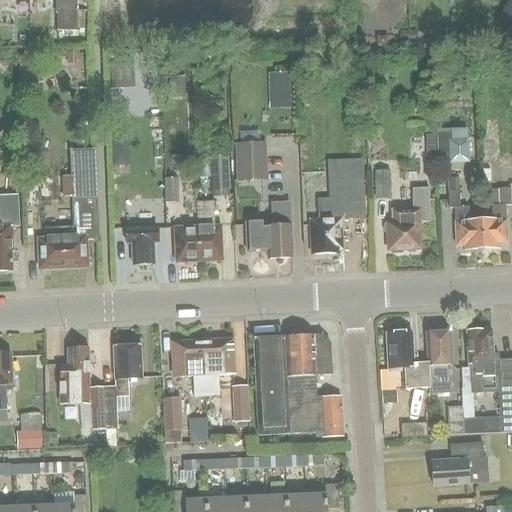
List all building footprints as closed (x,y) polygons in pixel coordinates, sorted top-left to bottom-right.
[(76,32),(76,31),(76,15),(76,11),(75,0),(54,0),(55,15),(56,15),(56,32),(76,32)] [(499,43),(510,43),(510,21),(499,21),(499,43)] [(400,50),(408,50),(408,32),(400,32),(400,50)] [(417,32),(408,32),(408,50),(417,50),(417,32)] [(79,64),(78,53),(66,54),(67,65),(79,64)] [(36,68),(34,55),(18,58),(20,71),(18,71),(21,87),(42,83),(39,67),(36,68)] [(110,67),(111,90),(134,89),(133,66),(110,67)] [(290,73),(268,74),(269,93),(290,92),(290,73)] [(183,78),(168,79),(169,99),(184,99),(183,78)] [(450,162),(449,141),(449,130),(437,131),(437,162),(450,162)] [(111,135),(112,167),(128,166),(127,135),(111,135)] [(435,136),(425,136),(426,149),(435,149),(435,136)] [(449,141),(450,162),(450,164),(469,163),(468,141),(466,141),(449,141)] [(239,144),(234,145),(236,183),(260,182),(265,182),(264,143),(259,144),(239,144)] [(44,242),(37,242),(38,262),(38,272),(86,269),(86,259),(90,259),(89,239),(97,239),(98,239),(98,232),(94,151),(92,151),(90,151),(72,152),(73,176),(70,176),(70,199),(71,199),(72,228),(43,229),(44,242)] [(209,157),(209,158),(210,165),(210,172),(210,178),(212,199),(229,198),(227,156),(209,157)] [(328,161),(329,174),(330,202),(318,202),(319,223),(310,223),(311,257),(336,256),(336,255),(340,251),(341,251),(340,223),(346,215),(363,215),(361,160),(328,161)] [(197,164),(197,178),(210,178),(210,172),(210,165),(197,164)] [(390,200),(390,171),(374,171),(374,200),(390,200)] [(178,204),(178,179),(163,179),(164,204),(178,204)] [(447,193),(459,193),(458,179),(446,180),(447,193)] [(402,254),(402,252),(406,252),(408,254),(413,253),(415,251),(419,251),(417,224),(430,224),(429,189),(411,190),(412,211),(391,212),(392,225),(386,225),(387,253),(390,252),(390,255),(402,254)] [(479,221),(481,251),(498,250),(498,246),(506,246),(504,207),(510,207),(509,190),(489,191),(490,210),(491,210),(491,220),(479,221)] [(481,251),(479,221),(468,221),(468,208),(459,208),(459,193),(447,193),(448,210),(454,210),(454,220),(455,248),(464,247),(464,252),(481,251)] [(214,228),(213,209),(213,204),(196,205),(195,205),(196,215),(197,228),(198,264),(222,263),(220,227),(214,228)] [(265,254),(266,261),(290,260),(287,205),(269,205),(270,217),(275,217),(275,228),(264,229),(264,230),(260,230),(259,225),(244,225),(245,254),(265,254)] [(198,264),(197,228),(173,229),(174,266),(198,264)] [(10,253),(12,252),(11,229),(0,229),(0,273),(11,273),(10,253)] [(152,245),(157,244),(156,229),(125,231),(126,246),(131,246),(132,268),(153,266),(152,245)] [(450,383),(447,383),(446,366),(452,366),(450,334),(447,334),(445,331),(440,332),(438,334),(426,335),(428,364),(429,389),(430,395),(451,394),(450,383)] [(429,389),(428,364),(414,365),(412,335),(408,335),(406,332),(401,332),(399,335),(386,336),(388,373),(403,372),(402,369),(405,369),(406,390),(429,389)] [(493,356),(491,332),(466,333),(468,369),(460,370),(465,436),(511,434),(511,360),(499,361),(498,355),(493,356)] [(321,438),(342,437),(343,437),(341,397),(316,398),(315,375),(330,374),(328,343),(321,335),(252,339),(258,438),(290,436),(290,435),(321,434),(321,438)] [(233,340),(203,341),(206,396),(217,396),(216,377),(233,376),(232,360),(234,360),(233,340)] [(194,397),(206,396),(203,341),(171,343),(172,364),(174,364),(175,378),(193,377),(194,397)] [(114,388),(102,388),(104,430),(105,430),(114,430),(117,430),(116,398),(128,398),(127,379),(140,378),(138,347),(135,347),(133,346),(130,346),(128,347),(112,348),(114,379),(114,388)] [(67,351),(67,366),(59,366),(61,406),(91,405),(92,431),(104,430),(102,388),(90,389),(90,373),(88,374),(87,350),(84,350),(84,348),(77,348),(77,350),(67,351)] [(0,422),(6,422),(5,392),(12,392),(12,382),(13,380),(13,375),(11,373),(10,355),(0,355),(0,422)] [(465,436),(460,370),(461,390),(462,408),(446,409),(448,437),(465,436)] [(247,387),(231,388),(233,424),(249,423),(247,387)] [(381,392),(382,404),(396,404),(396,392),(381,392)] [(180,443),(180,433),(182,433),(180,399),(162,400),(163,434),(165,434),(165,444),(180,443)] [(204,419),(191,420),(192,440),(205,439),(204,419)] [(426,424),(400,425),(400,438),(427,437),(426,424)] [(114,430),(105,430),(106,447),(115,446),(114,430)] [(43,432),(42,432),(20,433),(16,433),(17,452),(44,450),(43,432)] [(47,434),(47,446),(57,446),(56,434),(47,434)] [(483,460),(482,446),(451,447),(452,460),(433,461),(434,486),(469,484),(469,486),(488,484),(486,460),(483,460)] [(324,467),(324,456),(305,457),(305,468),(324,467)] [(305,468),(305,457),(284,458),(285,469),(305,468)] [(285,469),(284,458),(264,459),(265,470),(285,469)] [(265,470),(264,459),(244,460),(244,471),(265,470)] [(224,471),(223,460),(203,461),(204,472),(224,471)] [(244,471),(244,460),(223,460),(224,471),(244,471)] [(204,472),(203,461),(182,462),(183,473),(204,472)] [(51,465),(51,476),(73,475),(72,464),(51,465)] [(11,466),(11,477),(31,476),(31,465),(11,466)] [(31,465),(31,476),(51,476),(51,465),(31,465)] [(0,466),(0,477),(11,477),(11,466),(0,466)] [(325,494),(306,495),(307,511),(327,511),(327,510),(338,509),(337,485),(324,486),(325,494)] [(172,493),(172,511),(205,511),(205,499),(185,500),(184,493),(172,493)] [(307,511),(306,495),(286,496),(286,511),(307,511)] [(266,497),(266,511),(286,511),(286,496),(266,497)] [(53,507),(52,511),(85,511),(85,497),(72,497),(73,506),(53,507)] [(246,511),(245,497),(225,498),(225,511),(246,511)] [(266,511),(266,497),(245,497),(246,511),(266,511)] [(225,511),(225,498),(205,499),(205,511),(225,511)]
